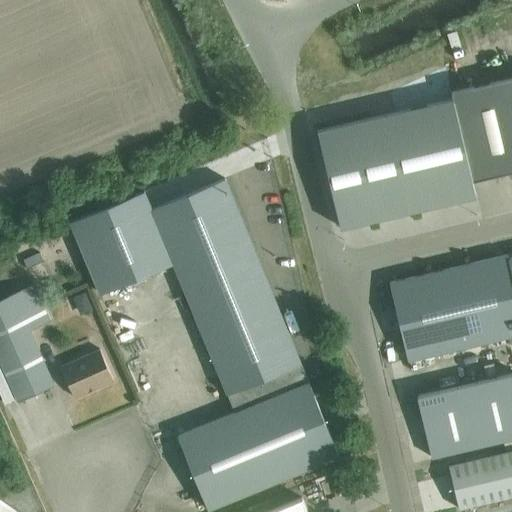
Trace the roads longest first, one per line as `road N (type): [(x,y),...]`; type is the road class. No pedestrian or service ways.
road 1 (residential): [(332,269),(370,356),(403,511)]
road 2 (unclassified): [(332,269),(273,35)]
road 3 (unclassified): [(332,269),(511,230)]
